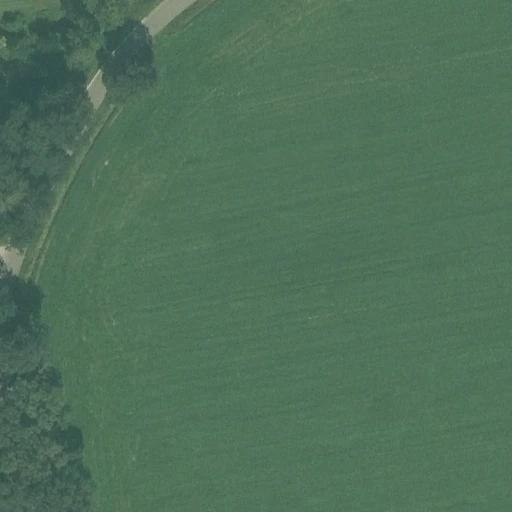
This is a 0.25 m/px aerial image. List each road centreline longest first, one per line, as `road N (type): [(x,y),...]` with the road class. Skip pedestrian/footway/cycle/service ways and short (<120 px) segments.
road 1 (tertiary): [(18,250),(51,170),(109,74),(141,33),(186,0)]
road 2 (tertiary): [(23,511),(0,351)]
